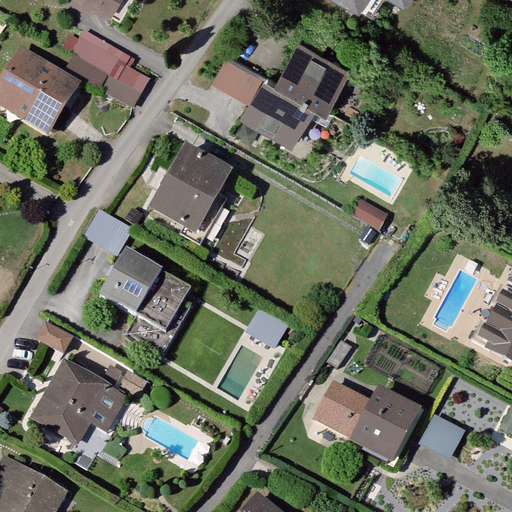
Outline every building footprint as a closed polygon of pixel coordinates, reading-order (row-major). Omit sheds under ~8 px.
[(74,0),(72,4),(93,15),(98,7),(113,15),(121,0),(74,0)] [(414,0),(339,0),(358,10),(362,0),(396,0),(410,7),(414,0)] [(20,56),(0,88),(0,115),(23,130),(40,103),(64,118),(80,92),(108,109),(133,69),(88,41),(62,82),(20,56)] [(264,82),(242,123),(295,151),(315,112),(328,119),(352,74),(297,45),(274,87),(264,82)] [(246,96),(259,69),(227,53),(214,80),(246,96)] [(186,155),(149,217),(196,245),(233,183),(186,155)] [(100,209),(86,237),(120,254),(134,226),(100,209)] [(127,256),(101,304),(166,340),(192,292),(127,256)] [(511,292),(504,288),(475,347),(511,365),(511,292)] [(278,347),(290,322),(259,308),(248,332),(278,347)] [(44,331),(35,346),(63,363),(72,347),(44,331)] [(65,369),(31,427),(77,454),(89,433),(106,443),(131,401),(138,405),(146,391),(111,371),(100,390),(65,369)] [(374,406),(336,385),(314,425),(395,469),(425,415),(382,391),(374,406)] [(511,408),(500,432),(511,437),(511,408)] [(437,414),(424,444),(456,458),(469,428),(437,414)] [(62,511),(69,502),(2,463),(0,466),(0,511),(62,511)] [(277,511),(261,498),(249,511),(277,511)]
